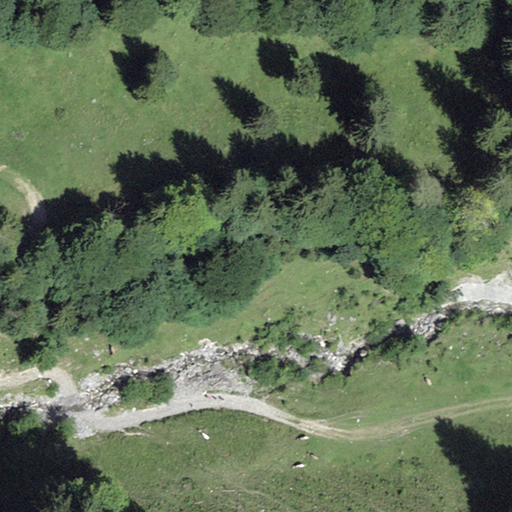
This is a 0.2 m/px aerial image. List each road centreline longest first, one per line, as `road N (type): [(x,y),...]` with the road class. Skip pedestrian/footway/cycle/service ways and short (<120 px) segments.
road 1 (track): [(0,388),(54,373),(99,426),(229,404),(367,442),(511,416)]
road 2 (track): [(0,171),(43,215),(30,267),(0,281)]
